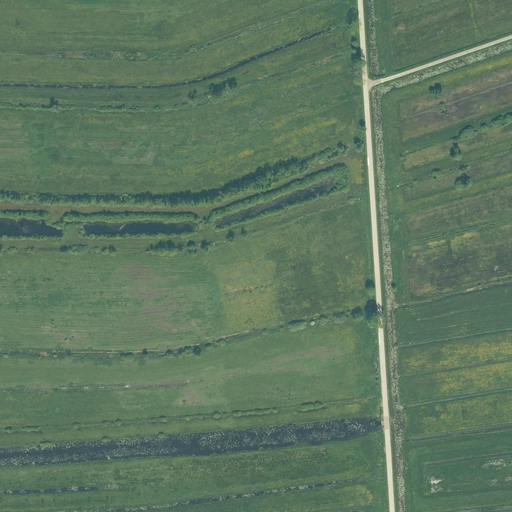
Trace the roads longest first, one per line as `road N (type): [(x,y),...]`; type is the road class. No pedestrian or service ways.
road 1 (unclassified): [(391,511),(365,85)]
road 2 (unclassified): [(365,85),(511,36)]
